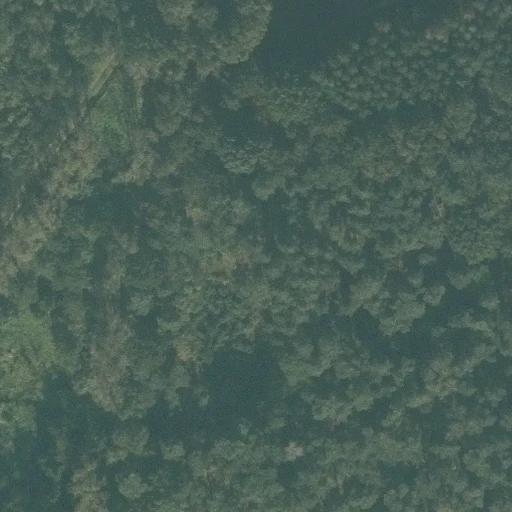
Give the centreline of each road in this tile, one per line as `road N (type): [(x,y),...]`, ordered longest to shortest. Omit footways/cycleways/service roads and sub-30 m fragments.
road 1 (track): [(111,432),(169,37),(167,0)]
road 2 (track): [(511,275),(111,432)]
road 3 (track): [(151,0),(0,215)]
